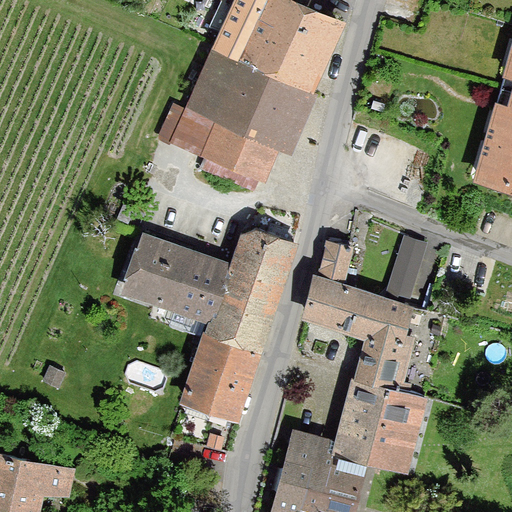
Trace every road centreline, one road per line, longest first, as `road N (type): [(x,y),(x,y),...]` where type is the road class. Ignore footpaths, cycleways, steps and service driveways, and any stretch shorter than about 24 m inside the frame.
road 1 (unclassified): [(242,495),(326,186)]
road 2 (residential): [(326,186),(511,259)]
road 3 (unclassified): [(326,186),(369,0)]
